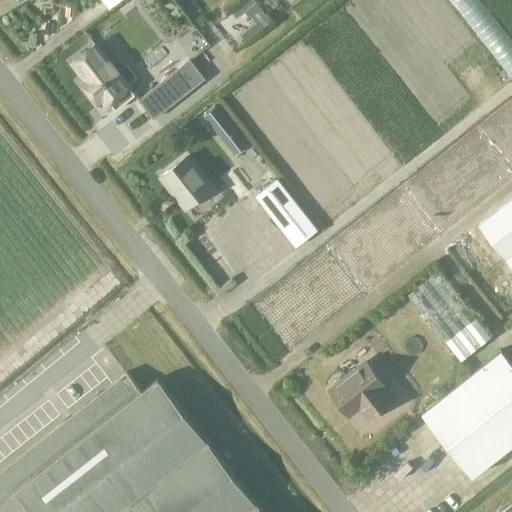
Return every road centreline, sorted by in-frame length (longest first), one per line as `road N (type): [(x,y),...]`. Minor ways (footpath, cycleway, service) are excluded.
road 1 (unclassified): [(347,511),(0,79)]
road 2 (track): [(129,119),(160,125),(314,0)]
road 3 (track): [(0,374),(107,284)]
